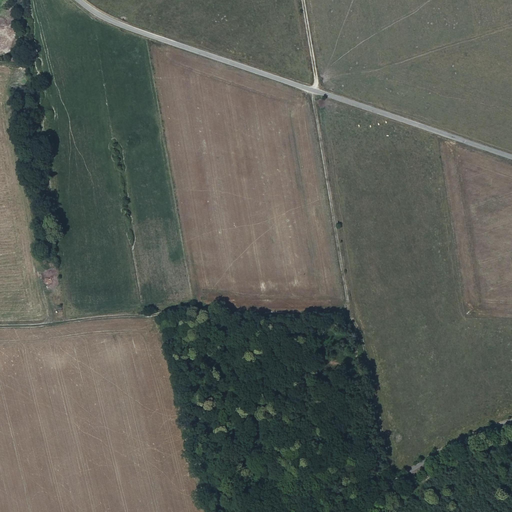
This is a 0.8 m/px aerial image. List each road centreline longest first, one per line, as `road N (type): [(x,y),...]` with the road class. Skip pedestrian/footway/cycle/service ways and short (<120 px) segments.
road 1 (unclassified): [(511,156),(98,17),(79,0)]
road 2 (track): [(314,90),(349,310),(393,482)]
road 3 (track): [(0,325),(162,312),(349,310)]
road 4 (track): [(304,511),(264,372),(304,310)]
road 5 (unclassified): [(368,511),(408,471),(511,420)]
